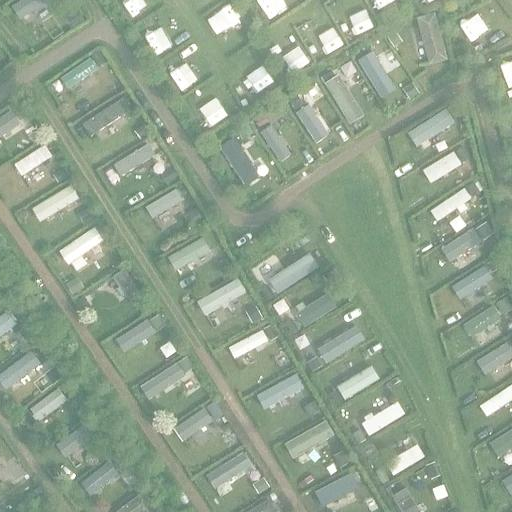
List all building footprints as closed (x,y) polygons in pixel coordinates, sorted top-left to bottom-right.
[(24,0),(18,5),(24,15),(46,0),(24,0)] [(448,61),(435,14),(417,18),(430,65),(448,61)] [(355,57),(383,101),(394,93),(386,81),(392,77),(385,67),(379,71),(372,60),(381,55),(374,45),(355,57)] [(89,61),(61,79),(69,91),(96,72),(89,61)] [(325,84),(350,125),(364,116),(339,75),(325,84)] [(124,98),(82,125),(90,137),(131,110),(124,98)] [(294,109),(312,136),(322,130),(304,103),(294,109)] [(0,134),(20,121),(14,111),(0,119),(0,134)] [(447,125),(440,114),(405,135),(412,147),(447,125)] [(260,132),(280,160),(289,153),(270,125),(260,132)] [(223,148),(243,178),(254,171),(234,140),(223,148)] [(121,177),(155,155),(149,144),(114,166),(121,177)] [(52,157),(45,146),(14,165),(22,176),(52,157)] [(461,165),(453,153),(423,171),(430,184),(461,165)] [(40,222),(78,199),(70,185),(32,209),(40,222)] [(437,222),(471,199),(464,188),(430,212),(437,222)] [(151,220),(181,202),(174,191),(144,209),(151,220)] [(94,228),(60,252),(69,265),(92,250),(95,254),(101,249),(98,245),(103,242),(94,228)] [(475,243),(469,233),(442,249),(448,259),(475,243)] [(175,271),(210,251),(203,238),(168,258),(175,271)] [(278,294),(313,270),(305,259),(270,282),(278,294)] [(142,298),(123,270),(113,277),(132,305),(142,298)] [(486,281),(479,271),(451,289),(458,299),(486,281)] [(205,316),(245,293),(238,279),(197,303),(205,316)] [(303,327),(333,309),(326,298),(296,317),(303,327)] [(499,317),(492,307),(460,328),(467,338),(499,317)] [(120,353),(155,332),(148,322),(114,344),(120,353)] [(324,364),(363,341),(355,327),(316,351),(324,364)] [(268,341),(262,331),(228,348),(234,359),(255,348),(257,352),(262,350),(260,346),(268,341)] [(511,340),(467,370),(474,382),(511,358),(511,340)] [(7,388),(41,362),(34,352),(0,378),(7,388)] [(155,395),(185,375),(179,365),(148,384),(155,395)] [(345,400),(379,379),(371,366),(337,387),(345,400)] [(302,390),(295,377),(256,399),(263,411),(302,390)] [(39,421),(67,400),(58,389),(30,410),(39,421)] [(371,435),(403,415),(397,405),(364,425),(371,435)] [(181,441),(213,419),(206,409),(174,431),(181,441)] [(334,435),(326,421),(285,445),(293,459),(334,435)] [(64,456),(90,436),(83,426),(56,447),(64,456)] [(511,447),(511,430),(489,446),(497,458),(511,447)] [(393,476),(424,457),(417,445),(386,464),(393,476)] [(92,492),(126,465),(118,455),(84,482),(92,492)] [(213,489),(246,468),(239,456),(205,477),(213,489)] [(511,489),(511,475),(499,484),(505,494),(511,489)] [(354,488),(348,477),(316,493),(322,504),(354,488)] [(158,511),(143,492),(117,511),(158,511)] [(446,511),(451,509),(444,499),(422,511),(446,511)] [(275,511),(269,500),(250,511),(275,511)]
